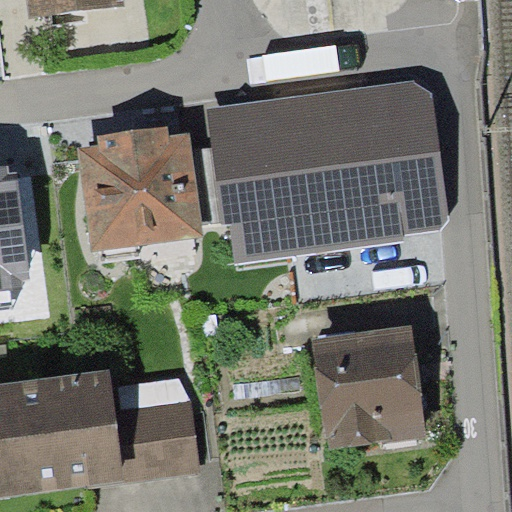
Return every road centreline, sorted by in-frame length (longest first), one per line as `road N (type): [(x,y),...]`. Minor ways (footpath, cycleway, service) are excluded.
road 1 (residential): [(224,73),(418,59),(444,72),(457,94),(479,507)]
road 2 (residential): [(224,73),(0,102)]
